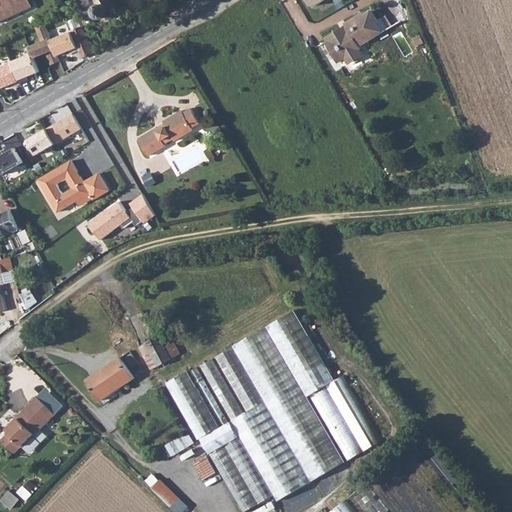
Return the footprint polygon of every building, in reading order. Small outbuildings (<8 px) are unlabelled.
[(0,21),(32,7),(28,0),(0,0),(3,4),(0,5),(0,21)] [(91,0),(78,0),(77,1),(86,15),(96,9),(91,0)] [(116,15),(119,13),(111,0),(91,0),(96,9),(96,12),(97,14),(98,16),(100,17),(102,17),(105,23),(106,22),(108,22),(109,20),(110,19),(116,15)] [(326,41),(328,44),(327,46),(335,60),(341,62),(344,60),(347,64),(351,66),(359,61),(361,56),(359,54),(360,53),(359,50),(380,37),(374,27),(377,25),(371,14),(363,19),(362,18),(345,27),(348,33),(342,37),(340,33),(326,41)] [(43,42),(30,47),(33,53),(34,58),(47,53),(52,65),(60,61),(58,55),(51,40),(44,22),(36,26),(43,42)] [(80,49),(83,57),(94,53),(83,26),(72,30),(72,31),(80,49)] [(72,31),(51,40),(58,55),(71,50),(72,53),(80,49),(72,31)] [(33,53),(12,62),(13,63),(21,83),(29,80),(27,77),(40,72),(34,58),(33,53)] [(13,63),(0,68),(0,89),(12,84),(14,87),(22,84),(21,83),(13,63)] [(139,139),(149,156),(166,146),(164,142),(173,137),(175,141),(193,130),(192,128),(199,124),(191,109),(184,113),(182,111),(164,122),(166,125),(157,130),(156,129),(139,139)] [(74,113),(48,127),(57,143),(82,127),(74,113)] [(57,143),(48,127),(27,139),(36,156),(57,144),(57,143)] [(14,148),(0,155),(0,167),(2,173),(21,161),(14,148)] [(85,182),(72,161),(40,180),(59,212),(68,207),(78,201),(91,193),(94,198),(95,200),(110,191),(99,174),(85,182)] [(78,201),(81,206),(94,198),(91,193),(78,201)] [(119,201),(89,223),(102,240),(123,224),(125,228),(134,221),(137,225),(142,221),(144,223),(156,215),(143,193),(129,203),(134,207),(128,212),(119,201)] [(0,214),(0,235),(10,232),(10,233),(18,230),(10,210),(0,214)] [(27,230),(19,233),(24,244),(31,241),(27,230)] [(0,260),(3,272),(13,270),(10,257),(0,260)] [(20,295),(27,309),(37,302),(31,290),(20,295)] [(246,410),(243,412),(213,357),(201,365),(232,419),(229,421),(198,367),(191,371),(221,427),(220,429),(186,371),(167,382),(167,383),(199,438),(201,437),(244,511),(275,495),(279,500),(346,461),(309,397),(337,382),(310,334),(295,309),(232,344),(232,346),(216,356),(246,410)] [(145,311),(135,314),(143,336),(153,333),(145,311)] [(167,345),(161,335),(148,342),(158,364),(172,356),(167,345)] [(167,345),(172,356),(181,352),(175,341),(167,345)] [(88,378),(101,399),(134,377),(120,357),(88,378)] [(3,439),(16,452),(23,445),(24,447),(56,414),(39,397),(12,423),(16,427),(10,433),(3,439)] [(7,429),(10,433),(16,427),(12,423),(7,429)] [(196,461),(202,477),(217,472),(210,455),(196,461)] [(152,487),(178,511),(181,511),(188,505),(161,478),(152,487)] [(26,483),(19,490),(28,498),(34,491),(26,483)] [(13,507),(20,497),(10,489),(2,499),(13,507)] [(355,511),(345,499),(329,511),(355,511)]
